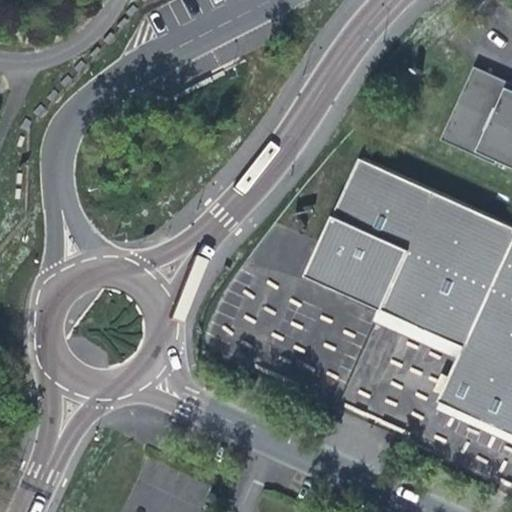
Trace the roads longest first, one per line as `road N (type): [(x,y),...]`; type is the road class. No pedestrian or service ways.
road 1 (tertiary): [(203,235),(288,137),(388,0)]
road 2 (tertiary): [(386,511),(255,453),(151,374)]
road 3 (tertiary): [(121,270),(91,272),(61,294),(49,338),(56,360)]
